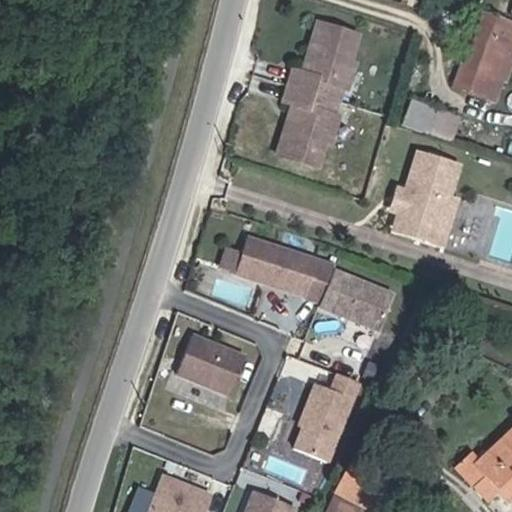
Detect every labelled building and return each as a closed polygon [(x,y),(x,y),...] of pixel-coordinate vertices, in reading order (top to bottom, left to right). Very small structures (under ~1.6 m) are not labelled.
[(511,67),(511,29),(494,23),(476,76),(471,75),(465,95),(504,108),(510,88),(506,86),(511,67)] [(332,89),(344,93),(348,94),(355,70),(351,69),(359,42),(320,30),(311,59),(316,65),(310,80),(305,78),(296,76),(291,93),(328,103),(332,89)] [(328,103),(340,107),(344,93),(332,89),(328,103)] [(323,121),(328,103),(291,93),(286,108),(294,112),(299,115),(295,129),(289,127),(283,148),(323,162),(327,146),(331,147),(338,125),(336,123),(323,121)] [(340,107),(328,103),(323,121),(336,123),(340,107)] [(410,109),(403,133),(430,141),(437,117),(410,109)] [(460,124),(437,117),(430,141),(452,148),(460,124)] [(323,162),(283,148),(280,161),(318,174),(323,162)] [(447,202),(456,173),(424,163),(415,191),(447,202)] [(446,205),(447,202),(415,191),(411,205),(413,216),(405,221),(401,237),(433,248),(446,205)] [(395,218),(405,221),(413,216),(411,205),(399,201),(395,218)] [(458,209),(446,205),(433,248),(445,252),(458,209)] [(340,275),(253,246),(241,283),(310,305),(313,296),(330,301),(339,277),(340,275)] [(326,310),(325,313),(385,336),(399,300),(339,277),(330,301),(326,310)] [(313,296),(310,305),(326,310),(330,301),(313,296)] [(198,344),(183,382),(237,403),(251,364),(198,344)] [(365,390),(343,382),(337,397),(321,392),(309,425),(312,427),(301,457),(335,469),(365,390)] [(465,462),(486,485),(504,469),(511,478),(511,434),(490,455),(483,446),(465,462)] [(387,481),(358,467),(345,493),(374,506),(387,481)] [(498,497),(511,484),(511,478),(504,469),(486,485),(498,497)] [(215,511),(219,502),(170,484),(159,511),(215,511)] [(298,511),(261,498),(255,511),(298,511)]
